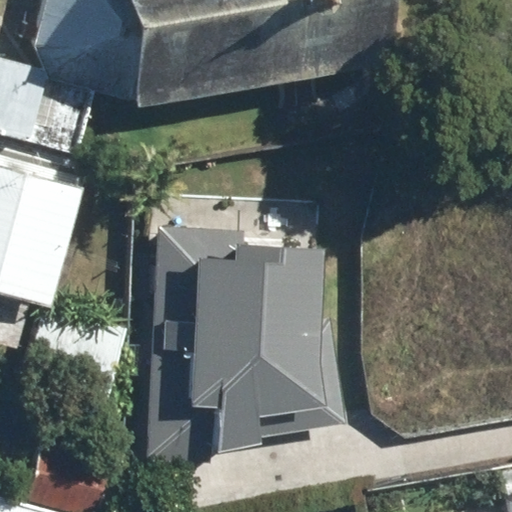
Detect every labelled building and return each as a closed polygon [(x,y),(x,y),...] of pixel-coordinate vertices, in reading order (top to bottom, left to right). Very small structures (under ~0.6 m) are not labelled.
[(0,0),(0,125),(19,131),(34,76),(28,64),(0,56),(0,0)] [(28,0),(17,39),(35,71),(117,98),(371,51),(361,0),(28,0)] [(19,292),(40,298),(73,172),(24,159),(11,163),(0,159),(0,342),(5,344),(19,292)] [(148,225),(133,457),(213,463),(209,444),(344,420),(323,303),(305,309),(310,236),(148,225)] [(14,370),(99,390),(115,323),(30,303),(14,370)] [(14,500),(67,511),(95,511),(108,456),(29,438),(14,500)] [(0,511),(45,511),(0,498),(0,511)]
